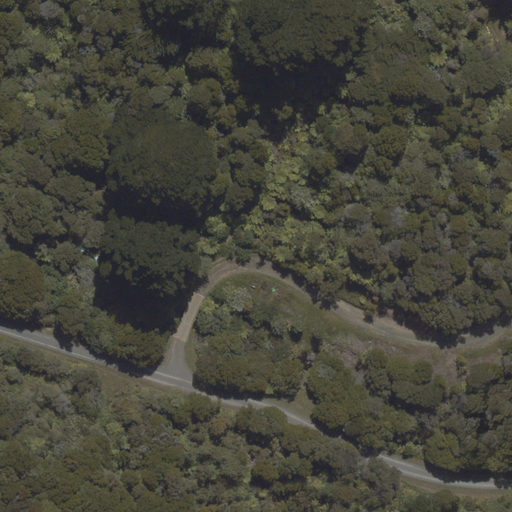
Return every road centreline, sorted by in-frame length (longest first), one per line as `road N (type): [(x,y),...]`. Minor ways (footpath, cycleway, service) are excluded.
road 1 (unclassified): [(163,379),(200,292),(219,269),(239,263),(439,338),(471,340),(511,322)]
road 2 (unclassified): [(163,379),(437,478),(511,481)]
road 3 (unclassified): [(0,327),(163,379)]
